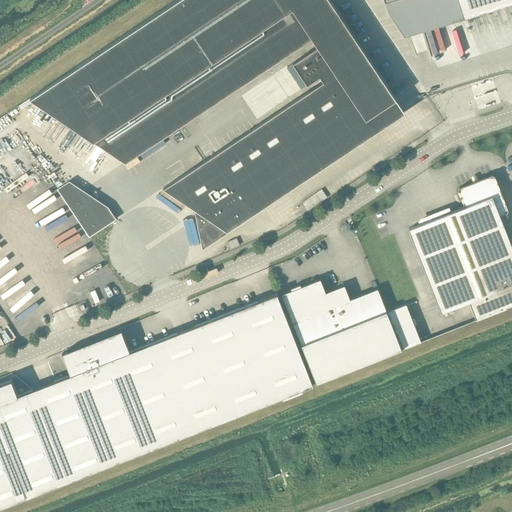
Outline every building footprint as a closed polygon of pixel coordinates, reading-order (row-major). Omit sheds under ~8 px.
[(304,95),(287,106),(163,188),(196,210),(195,214),(198,213),(198,223),(203,247),(376,132),(367,118),(396,99),(329,0),(177,0),(30,98),(125,162),(313,39),(319,47),(293,63),(308,85),(320,77),(324,82),(304,95)] [(511,0),(384,0),(388,12),(405,37),(410,35),(423,31),(464,19),(511,3),(511,0)] [(493,175),(492,175),(491,175),(490,175),(460,187),(459,187),(459,188),(458,189),(458,190),(458,191),(458,192),(464,207),(408,229),(441,312),(469,301),(476,320),(511,305),(511,246),(500,216),(506,214),(507,213),(507,212),(508,211),(508,210),(508,209),(495,177),(495,176),(494,175),(493,175)] [(66,202),(89,237),(111,222),(95,198),(84,190),(66,202)] [(292,290),(282,294),(289,312),(289,313),(316,383),(402,350),(387,312),(378,288),(350,300),(344,285),(325,293),(320,279),(301,287),(300,285),(291,288),(292,290)] [(0,507),(312,385),(277,294),(130,351),(121,330),(62,353),(70,375),(17,395),(11,380),(0,384),(0,507)] [(406,305),(387,312),(402,350),(421,342),(406,305)]
